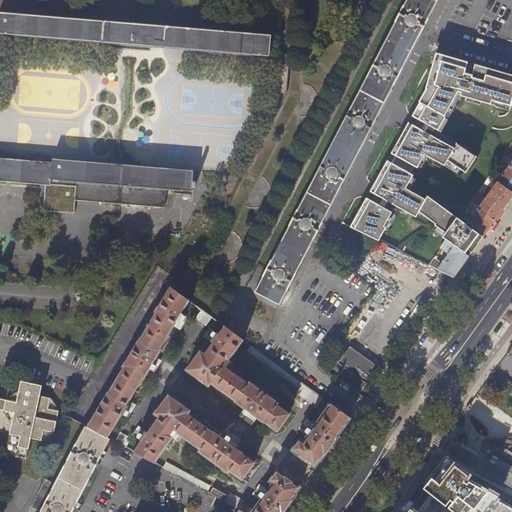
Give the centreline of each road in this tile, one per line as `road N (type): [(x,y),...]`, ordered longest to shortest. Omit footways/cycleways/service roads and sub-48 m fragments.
road 1 (residential): [(442,32),(429,34),(332,220)]
road 2 (primary): [(405,417),(511,270)]
road 3 (residential): [(405,417),(511,481)]
